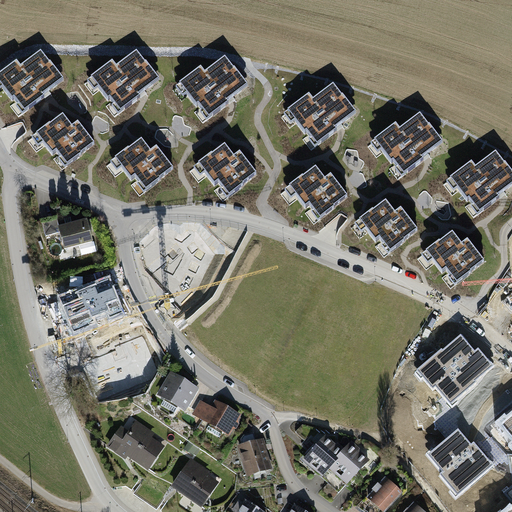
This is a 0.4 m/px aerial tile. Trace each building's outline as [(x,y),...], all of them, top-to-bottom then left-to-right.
[(10,106),(19,117),(44,97),(43,96),(63,80),(50,62),(49,63),(41,52),(20,67),(17,62),(0,75),(0,93),(4,90),(12,101),(14,99),(16,102),(10,106)] [(84,84),(93,96),(100,90),(108,101),(110,100),(112,102),(106,107),(115,118),(140,98),(139,96),(159,80),(146,63),(145,63),(137,52),(116,68),(112,63),(84,84)] [(173,90),(182,102),(188,96),(197,107),(198,106),(201,108),(195,113),(203,124),(229,104),(227,102),(248,86),(235,69),(234,70),(225,58),(205,74),(201,69),(173,90)] [(309,96),(288,112),(305,134),(306,133),(317,146),(337,131),(336,129),(356,113),(343,96),(342,96),(333,85),(313,101),(309,96)] [(374,142),(391,163),(393,162),(404,176),(424,160),(422,158),(443,142),(429,125),(429,126),(420,115),(400,130),(396,125),(374,142)] [(50,125),(28,142),(37,153),(45,146),(52,156),(56,153),(58,156),(53,160),(62,171),(82,155),(81,155),(94,145),(78,123),(72,127),(63,116),(50,125)] [(129,149),(106,167),(115,178),(124,171),(131,181),(135,178),(137,181),(131,185),(140,197),(161,180),(160,179),(173,169),(156,148),(151,152),(141,141),(129,150),(129,149)] [(212,155),(190,172),(198,183),(207,177),(214,186),(218,183),(220,186),(214,191),(223,202),(244,186),(243,185),(256,175),(240,153),(234,158),(225,146),(212,156),(212,155)] [(472,163),(450,180),(467,202),(469,200),(480,214),(500,198),(498,196),(511,185),(511,172),(505,163),(504,164),(496,153),(476,168),(472,163)] [(303,177),(289,188),(305,209),(309,206),(320,220),(335,208),(334,207),(347,197),(331,176),(325,180),(316,169),(303,178),(303,177)] [(373,211),(359,221),(376,242),(380,239),(390,253),(405,242),(405,241),(418,231),(401,209),(395,214),(386,202),(374,212),(373,211)] [(92,242),(87,220),(72,224),(71,217),(64,219),(66,226),(59,228),(56,216),(41,220),(46,236),(53,234),(60,232),(64,248),(81,243),(82,244),(92,242)] [(199,246),(186,232),(165,250),(162,248),(152,257),(157,262),(154,264),(160,271),(156,274),(169,289),(176,282),(179,285),(191,274),(186,267),(197,257),(192,252),(199,246)] [(440,242),(426,253),(442,274),(446,271),(457,285),(472,273),(471,272),(484,262),(467,241),(462,245),(452,233),(440,243),(440,242)] [(120,308),(108,280),(60,300),(74,333),(94,324),(93,320),(120,308)] [(104,386),(147,368),(135,340),(92,357),(104,386)] [(441,351),(422,368),(427,375),(423,379),(433,391),(435,389),(446,401),(452,396),(457,401),(476,384),(475,383),(493,368),(478,350),(475,353),(467,343),(462,348),(456,341),(442,352),(441,351)] [(184,409),(196,389),(172,375),(160,395),(184,409)] [(223,431),(228,434),(231,428),(235,427),(237,424),(236,421),(239,416),(216,403),(213,409),(201,402),(194,414),(210,424),(207,430),(220,437),(223,431)] [(128,454),(142,464),(148,456),(154,459),(162,447),(149,439),(152,434),(137,424),(129,435),(121,429),(110,447),(125,457),(128,454)] [(471,447),(458,431),(434,452),(439,458),(433,463),(442,474),(440,476),(452,490),(457,486),(462,493),(493,466),(474,444),(471,447)] [(270,468),(261,441),(256,443),(253,433),(243,437),(241,441),(243,447),(240,448),(248,475),(270,468)] [(343,453),(326,437),(305,460),(323,477),(330,469),(330,468),(343,453)] [(350,445),(343,453),(330,468),(330,469),(347,484),(368,461),(350,445)] [(174,487),(201,506),(209,495),(208,495),(216,483),(205,475),(207,472),(192,462),(174,487)] [(347,484),(330,469),(323,477),(340,492),(347,484)] [(370,511),(384,511),(401,493),(385,479),(380,485),(378,484),(373,491),(374,492),(368,498),(372,501),(366,508),(370,511)] [(236,511),(238,511),(244,505),(240,502),(234,510),(236,511)] [(261,511),(246,502),(244,505),(238,511),(261,511)]
